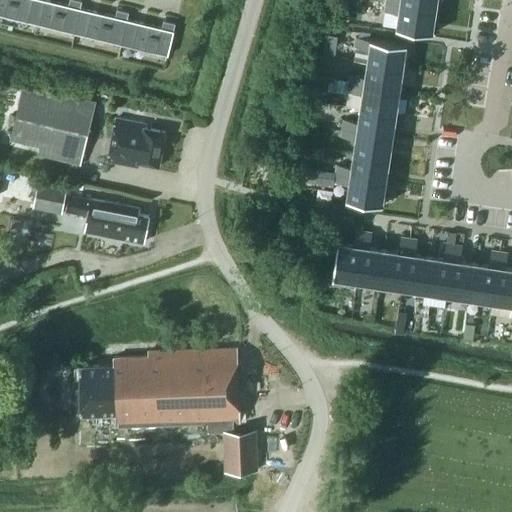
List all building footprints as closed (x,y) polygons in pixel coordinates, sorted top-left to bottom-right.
[(0,0),(0,14),(28,21),(32,0),(0,0)] [(75,32),(80,8),(69,5),(48,0),(32,0),(28,21),(75,32)] [(362,12),(362,0),(352,0),(352,11),(362,12)] [(386,0),(386,1),(436,8),(437,0),(386,0)] [(386,1),(385,9),(400,11),(398,27),(397,26),(397,28),(433,33),(433,32),(432,32),(436,8),(386,1)] [(121,43),(127,19),(115,16),(80,8),(75,32),(121,43)] [(117,9),(115,16),(127,19),(129,12),(117,9)] [(168,55),(174,31),(174,30),(162,27),(127,19),(121,43),(168,55)] [(164,20),(162,27),(174,30),(175,23),(164,20)] [(407,43),(358,36),(356,47),(371,49),(369,63),(403,68),(406,45),(407,45),(407,43)] [(335,56),(337,45),(324,43),(322,55),(335,56)] [(350,82),(399,90),(403,68),(369,63),(367,77),(352,75),(350,82)] [(362,107),(396,112),(399,90),(350,82),(349,90),(364,92),(362,107)] [(24,83),(10,140),(40,147),(38,155),(80,165),(96,101),(24,83)] [(344,127),(392,134),(396,112),(362,107),(360,121),(345,119),(344,127)] [(139,163),(159,167),(166,133),(145,128),(146,124),(117,118),(108,161),(135,166),(139,163)] [(355,152),(389,157),(392,134),(344,127),(342,135),(357,137),(355,152)] [(337,172),(386,179),(389,157),(355,152),(353,166),(338,164),(337,172)] [(382,202),(386,179),(337,172),(336,180),(350,183),(348,197),(382,202)] [(62,212),(67,184),(38,179),(33,207),(62,212)] [(146,234),(150,216),(140,214),(141,208),(91,199),(85,231),(144,243),(146,234)] [(345,230),(347,216),(333,214),(331,228),(345,230)] [(403,225),(399,251),(385,249),(380,283),(403,286),(410,238),(412,226),(403,225)] [(357,279),(365,232),(356,231),(354,245),(339,243),(334,276),(357,279)] [(448,231),(446,243),(447,244),(455,245),(456,232),(448,231)] [(380,283),(385,249),(370,247),(373,233),(365,232),(357,279),(380,283)] [(425,290),(430,256),(416,254),(418,239),(410,238),(403,286),(425,290)] [(448,293),(455,245),(447,244),(445,258),(430,256),(425,290),(448,293)] [(471,296),(476,263),(461,261),(463,246),(455,245),(448,293),(471,296)] [(494,300),(501,252),(493,250),(490,266),(476,263),(471,296),(494,300)] [(501,252),(494,300),(511,302),(511,269),(507,269),(509,253),(501,252)] [(81,366),(81,414),(115,413),(116,427),(207,423),(207,431),(223,431),(231,430),(230,423),(241,422),(238,347),(148,351),(148,356),(114,357),(114,365),(81,366)] [(231,430),(223,431),(225,470),(257,468),(256,429),(231,430)]
